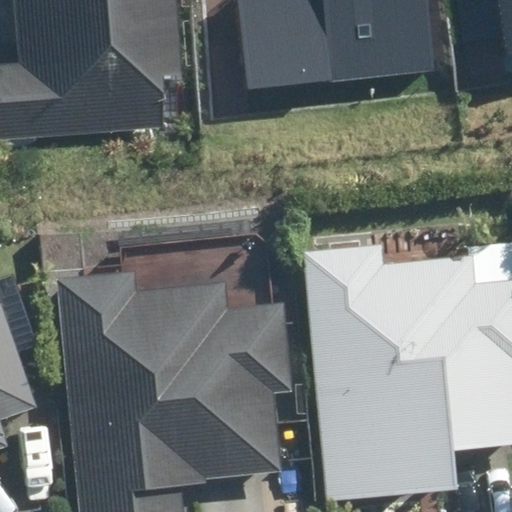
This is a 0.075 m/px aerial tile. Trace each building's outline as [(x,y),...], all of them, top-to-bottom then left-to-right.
[(184,0),(0,0),(0,5),(1,5),(6,67),(0,67),(0,137),(167,124),(163,79),(190,76),(184,0)] [(228,0),(239,91),(422,70),(425,93),(452,90),(441,0),(228,0)] [(511,0),(492,0),(506,75),(511,74),(511,0)] [(383,243),(299,251),(324,501),(458,488),(454,454),(511,448),(511,278),(477,282),(475,260),(386,269),(383,243)] [(135,276),(54,282),(71,511),(184,511),(182,481),(285,473),(280,396),(290,395),(283,301),(227,305),(226,290),(136,297),(135,276)] [(0,507),(27,498),(0,419),(0,417),(39,405),(12,329),(28,323),(13,277),(0,281),(0,507)]
